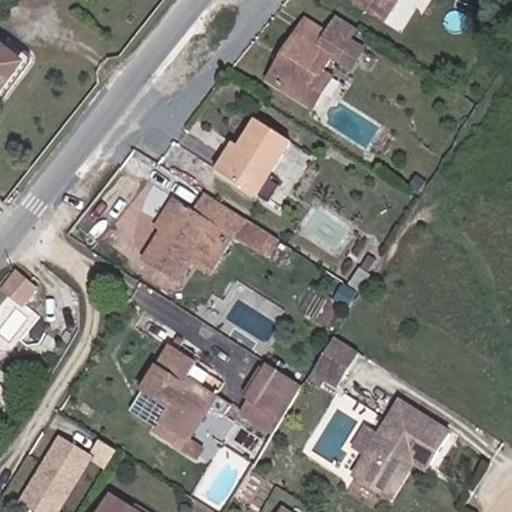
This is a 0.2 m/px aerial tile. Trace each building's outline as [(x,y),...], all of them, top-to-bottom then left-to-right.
[(350,0),(350,1),(382,20),(394,0),(350,0)] [(356,36),(324,17),(321,25),(352,43),(356,36)] [(346,52),(352,43),(321,25),(314,38),(345,55),(346,52)] [(345,55),(314,38),(297,29),(261,89),(302,112),(319,85),(330,67),(350,78),(361,60),(346,52),(345,55)] [(0,98),(7,90),(15,95),(38,67),(27,58),(23,63),(0,45),(0,98)] [(328,90),(319,85),(302,112),(311,117),(328,90)] [(256,123),(240,148),(224,173),(254,193),(286,143),(256,123)] [(217,169),(224,173),(240,148),(233,144),(217,169)] [(253,252),(267,231),(206,194),(193,214),(181,207),(163,236),(146,263),(182,285),(193,268),(211,279),(236,241),(253,252)] [(163,236),(181,207),(174,202),(156,232),(163,236)] [(279,238),(267,231),(253,252),(265,259),(279,238)] [(19,267),(3,286),(25,305),(41,286),(19,267)] [(339,338),(331,334),(313,364),(328,374),(334,365),(344,371),(358,351),(339,338)] [(174,367),(184,352),(173,346),(149,384),(159,390),(161,388),(174,367)] [(202,363),(184,352),(174,367),(161,388),(159,390),(173,399),(159,421),(188,439),(218,391),(194,376),(202,363)] [(302,381),(268,361),(241,406),(268,423),(282,399),(288,403),(293,395),(300,383),(302,381)] [(338,381),(344,371),(334,365),(328,374),(338,381)] [(268,423),(274,426),(287,404),(288,403),(282,399),(268,423)] [(408,459),(428,472),(449,439),(398,407),(351,481),(381,501),(408,459)] [(211,446),(228,418),(214,410),(197,438),(211,446)] [(23,506),(31,511),(60,511),(94,461),(65,442),(23,506)] [(97,463),(109,471),(119,454),(104,444),(97,455),(101,458),(97,463)] [(425,477),(428,472),(408,459),(381,501),(389,506),(413,469),(425,477)] [(100,511),(130,511),(109,498),(100,511)]
